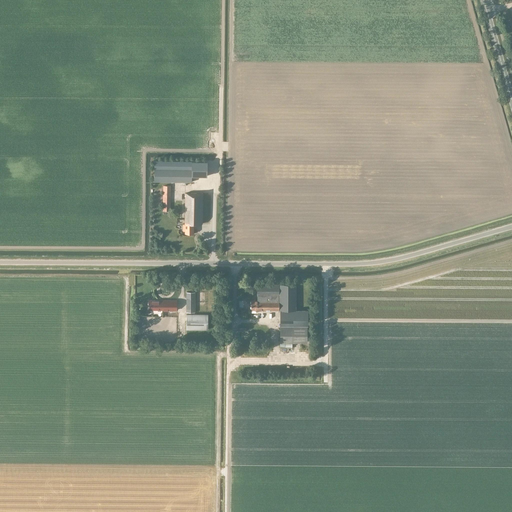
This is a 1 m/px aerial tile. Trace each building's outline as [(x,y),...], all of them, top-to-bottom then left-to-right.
[(154,161),(154,181),(191,182),(192,162),(154,161)] [(207,162),(192,162),(191,176),(207,176),(207,162)] [(170,211),(171,186),(163,185),(162,211),(170,211)] [(185,231),(185,233),(193,233),(194,224),(201,224),(202,193),(186,193),(185,225),(186,225),(186,227),(184,227),(184,231),(185,231)] [(308,310),(295,310),(295,284),(256,284),(256,296),(257,296),(257,300),(251,300),(251,310),(265,310),(270,310),(280,310),(280,343),(307,343),(307,326),(308,326),(308,310)] [(186,312),(195,312),(195,292),(186,292),(186,312)] [(177,310),(177,300),(149,300),(149,310),(163,310),(168,310),(177,310)] [(208,330),(208,314),(186,314),(186,330),(208,330)]
